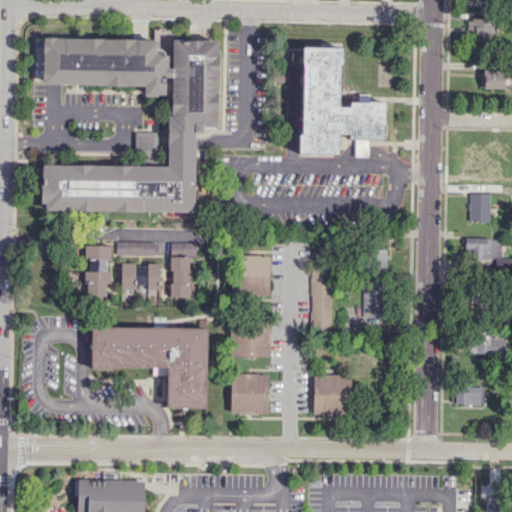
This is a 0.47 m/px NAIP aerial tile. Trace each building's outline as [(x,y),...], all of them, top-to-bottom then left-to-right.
[(467,18),(466,39),(492,40),(493,19),(467,18)] [(41,83),(42,34),(160,37),(160,50),(171,50),(171,37),(217,37),(216,126),(203,125),(203,131),(196,131),(194,210),(45,207),(45,201),(41,201),(41,164),(169,167),(169,153),(136,153),(136,133),(167,133),(167,115),(172,115),(172,75),(164,75),(164,95),(144,95),(144,85),(41,83)] [(299,62),(299,45),(342,46),(342,63),(338,63),(337,108),(349,108),(349,101),(382,101),(381,138),(349,137),(349,132),(338,132),(338,153),(297,153),(298,133),(301,133),(302,62),(299,62)] [(505,70),(480,69),(480,87),(505,88),(505,70)] [(498,168),(498,145),(467,144),(467,168),(498,168)] [(489,193),(469,193),(468,221),(488,221),(489,193)] [(464,258),(500,259),(501,238),(464,238),(464,258)] [(115,253),(152,254),(153,241),(116,240),(115,253)] [(109,244),(84,244),(84,295),(106,295),(106,283),(108,283),(109,244)] [(385,248),(370,249),(371,273),(386,272),(385,248)] [(268,255),(232,255),(232,293),(268,293),(268,255)] [(189,297),(189,256),(170,256),(170,296),(189,297)] [(119,288),(133,288),(133,286),(158,287),(158,264),(120,263),(119,288)] [(311,265),(330,265),(330,333),(310,332),(311,265)] [(361,316),(381,316),(382,282),(362,282),(361,316)] [(267,318),(232,318),(231,354),(267,355),(267,318)] [(92,367),(92,325),(207,327),(206,408),(166,407),(167,374),(153,374),(153,368),(92,367)] [(490,333),(468,333),(468,352),(504,353),(505,337),(489,337),(490,333)] [(230,373),(267,373),(266,411),(229,411),(230,373)] [(312,375),(345,375),(345,413),(312,413),(312,375)] [(483,386),(452,386),(451,403),(483,404),(483,386)] [(78,511),(79,479),(104,480),(104,472),(118,472),(118,479),(144,480),(143,511),(78,511)] [(497,511),(498,496),(488,496),(487,511),(497,511)]
